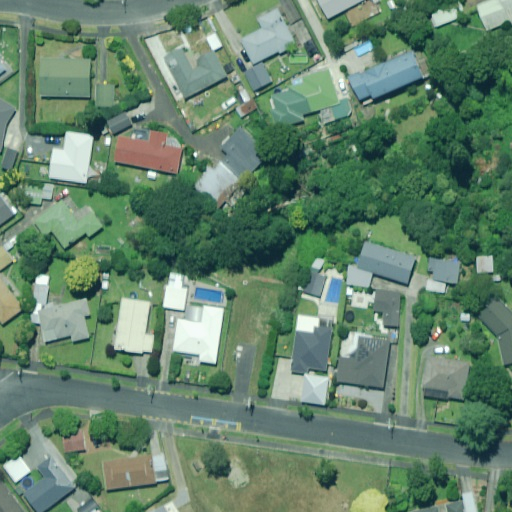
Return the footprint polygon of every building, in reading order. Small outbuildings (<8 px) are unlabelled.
[(368,0),(319,0),(330,20),(368,0)] [(461,0),(454,0),(431,8),(437,28),(468,18),(461,0)] [(511,27),(511,0),(497,0),(479,7),(489,32),(509,24),(511,28),(511,27)] [(296,46),(280,11),(260,20),(265,31),(244,41),(256,68),(246,73),(255,92),(273,83),(263,61),(296,46)] [(195,72),(183,49),(166,58),(187,99),(228,78),(215,52),(199,60),(203,68),(195,72)] [(418,49),(351,76),(361,101),(372,96),(374,100),(429,78),(418,49)] [(0,76),(8,71),(0,59),(0,76)] [(92,98),(93,61),(43,60),(43,97),(92,98)] [(337,121),(354,115),(350,101),(344,103),(332,69),(304,80),(305,83),(273,95),(278,109),(273,110),(280,130),(307,121),(305,117),(332,107),(337,121)] [(114,108),(115,86),(99,86),(98,107),(114,108)] [(8,123),(16,110),(0,99),(0,154),(1,154),(8,123)] [(131,130),(126,116),(109,122),(114,137),(131,130)] [(269,156),(239,130),(222,149),(230,156),(218,169),(215,166),(207,175),(201,170),(189,183),(221,211),(269,156)] [(169,136),(152,132),(150,143),(121,137),(116,163),(179,175),(184,150),(167,146),(169,136)] [(87,136),(69,134),(67,151),(55,150),(53,180),(83,182),(87,136)] [(19,153),(8,150),(3,169),(14,171),(19,153)] [(54,186),(45,185),(44,199),(54,200),(54,186)] [(43,196),(25,195),(24,204),(42,205),(43,196)] [(0,227),(16,216),(2,196),(0,197),(0,227)] [(76,219),(64,202),(36,222),(47,236),(53,232),(67,251),(89,235),(91,238),(104,228),(89,209),(76,219)] [(418,258),(368,243),(360,269),(353,267),(348,284),(370,291),(375,275),(410,285),(418,258)] [(14,263),(5,248),(0,251),(0,271),(0,272),(14,263)] [(495,274),(495,257),(479,258),(479,274),(495,274)] [(462,264),(432,258),(429,272),(436,273),(435,282),(429,281),(428,291),(446,294),(448,283),(458,285),(462,264)] [(12,292),(16,289),(7,277),(4,279),(0,273),(0,320),(4,326),(26,310),(12,292)] [(111,273),(104,273),(103,289),(110,290),(111,273)] [(328,278),(310,273),(304,293),(322,298),(328,278)] [(52,278),(37,277),(36,296),(51,298),(52,278)] [(165,291),(168,291),(166,308),(186,311),(189,290),(169,288),(165,287),(165,291)] [(403,293),(378,291),(376,312),(386,313),(384,326),(399,327),(403,293)] [(152,303),(124,299),(120,326),(115,325),(111,350),(153,356),(156,337),(147,335),(152,303)] [(511,365),(511,311),(500,299),(480,317),(499,337),(505,367),(511,365)] [(44,309),(44,305),(32,305),(31,324),(43,325),(46,343),(73,338),(74,343),(91,339),(87,318),(92,318),(89,301),(44,309)] [(300,317),(294,370),(311,372),(311,370),(328,372),(334,321),(300,317)] [(223,328),(181,321),(176,352),(202,356),(201,362),(218,365),(223,328)] [(339,383),(385,388),(391,342),(361,338),(358,361),(342,359),(339,383)] [(472,364),(429,358),(425,389),(450,392),(450,399),(467,401),(472,364)] [(330,379),(307,376),(304,403),(327,406),(330,379)] [(442,407),(439,423),(461,427),(464,411),(452,409),(442,407)] [(89,430),(65,430),(66,452),(89,452),(89,430)] [(170,483),(167,455),(104,463),(108,490),(170,483)] [(32,473),(21,456),(5,467),(17,484),(32,473)] [(45,511),(77,488),(54,456),(39,468),(47,479),(26,495),(38,511),(45,511)] [(25,511),(3,482),(0,483),(0,511),(25,511)] [(466,510),(464,502),(418,511),(477,511),(477,507),(466,510)]
